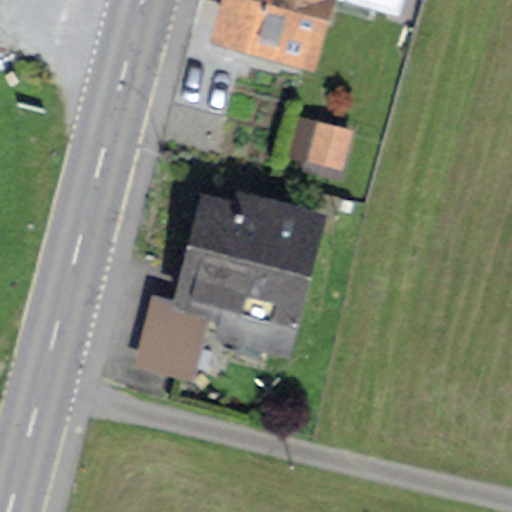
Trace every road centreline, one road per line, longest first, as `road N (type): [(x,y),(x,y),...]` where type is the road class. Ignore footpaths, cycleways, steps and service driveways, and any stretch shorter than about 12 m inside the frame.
road 1 (secondary): [(149,0),(14,511)]
road 2 (track): [(47,389),(511,496)]
